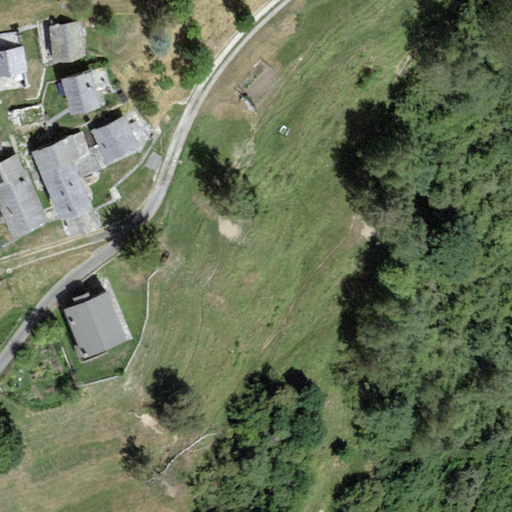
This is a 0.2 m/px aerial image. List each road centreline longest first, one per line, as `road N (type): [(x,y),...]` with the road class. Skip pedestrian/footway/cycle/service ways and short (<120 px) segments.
road 1 (track): [(282,0),(241,38),(201,96),(149,213),(121,235)]
road 2 (track): [(121,235),(0,353)]
road 3 (track): [(121,235),(0,266)]
